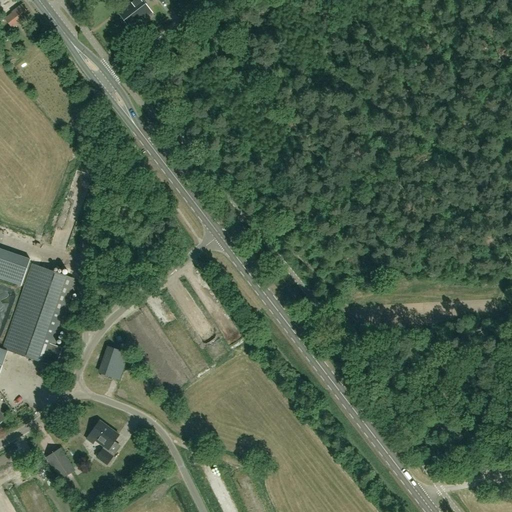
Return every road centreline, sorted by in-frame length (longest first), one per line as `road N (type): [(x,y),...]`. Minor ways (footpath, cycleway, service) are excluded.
road 1 (unknown): [(511,449),(497,451),(422,422),(364,333),(275,228),(251,212)]
road 2 (secondary): [(431,511),(220,235)]
road 3 (unclassified): [(69,388),(118,315),(220,235)]
road 4 (unclassified): [(203,511),(149,420),(69,388)]
road 5 (unknown): [(186,121),(190,84),(237,53),(286,0)]
road 6 (unclassified): [(108,76),(216,0)]
